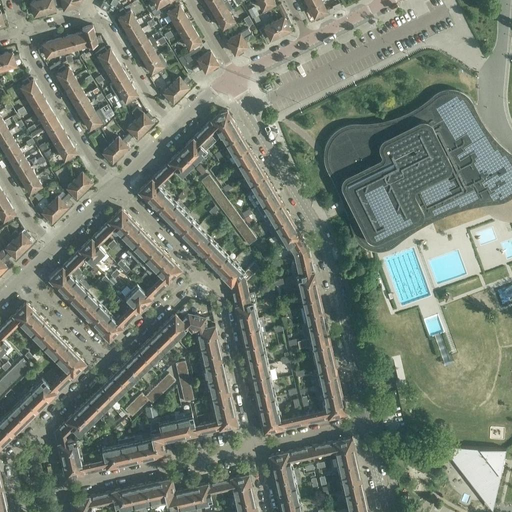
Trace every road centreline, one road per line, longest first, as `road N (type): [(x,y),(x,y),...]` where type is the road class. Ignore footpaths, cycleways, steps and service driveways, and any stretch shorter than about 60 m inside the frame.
road 1 (residential): [(363,422),(322,242),(232,78)]
road 2 (residential): [(59,488),(256,444)]
road 3 (residential): [(256,444),(224,304),(201,271)]
road 4 (residential): [(118,185),(91,159),(22,32)]
road 5 (residential): [(86,9),(104,22),(176,127)]
road 6 (residential): [(108,359),(201,271)]
